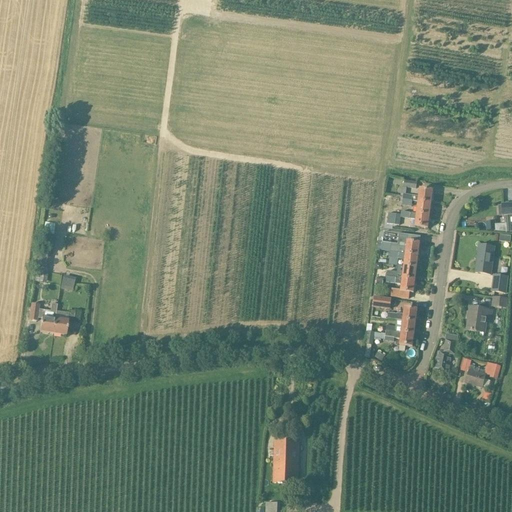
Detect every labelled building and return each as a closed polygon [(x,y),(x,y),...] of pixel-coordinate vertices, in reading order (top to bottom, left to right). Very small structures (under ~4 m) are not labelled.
[(401,197),(403,197),(403,195),(406,195),(407,189),(416,190),(417,183),(405,181),(404,188),(402,187),(401,197)] [(418,203),(431,204),(432,192),(420,190),(419,197),(406,195),(403,195),(403,197),(403,201),(413,202),(418,203)] [(418,203),(416,215),(429,216),(431,204),(418,203)] [(511,233),(511,205),(502,206),(502,217),(510,216),(511,233)] [(429,216),(416,215),(401,212),(401,216),(388,214),(386,224),(399,226),(401,218),(416,221),(415,227),(427,229),(429,216)] [(495,223),(487,223),(487,232),(495,232),(495,223)] [(53,248),(56,237),(49,235),(47,247),(53,248)] [(390,251),(390,253),(418,257),(419,244),(407,242),(406,249),(391,247),(392,242),(385,241),(385,244),(387,245),(386,251),(390,251)] [(474,274),(491,276),(495,248),(478,245),(474,274)] [(42,247),(41,255),(38,254),(34,282),(46,284),(51,248),(42,247)] [(418,257),(390,253),(389,258),(388,265),(397,266),(398,260),(404,260),(404,267),(416,269),(418,257)] [(416,269),(404,267),(403,274),(387,272),(386,280),(387,278),(415,281),(416,269)] [(74,290),(75,276),(62,276),(61,289),(74,290)] [(493,276),(491,293),(506,295),(508,278),(493,276)] [(413,294),(415,281),(387,278),(386,280),(386,283),(401,285),(400,291),(391,290),(390,298),(409,300),(409,293),(413,294)] [(391,300),(374,297),(373,308),(390,311),(391,300)] [(508,300),(508,299),(498,298),(497,308),(507,310),(508,300)] [(53,335),(55,320),(56,312),(57,306),(51,305),(50,312),(39,311),(39,306),(32,305),(30,305),(28,321),(30,322),(37,322),(38,319),(41,320),(40,333),(53,335)] [(485,334),(487,319),(491,320),(492,311),(469,308),(466,331),(485,334)] [(388,314),(387,319),(397,320),(415,323),(417,310),(404,309),(403,316),(388,314)] [(74,313),(69,312),(68,320),(73,320),(79,322),(81,312),(75,311),(74,313)] [(68,322),(55,320),(53,335),(66,336),(68,322)] [(396,327),(395,333),(414,335),(415,323),(397,320),(396,327)] [(368,332),(366,344),(372,345),(373,339),(381,339),(384,340),(385,337),(385,335),(368,332)] [(385,335),(385,337),(394,338),(400,339),(400,346),(412,348),(414,335),(395,333),(386,332),(385,335)] [(454,355),(457,337),(457,336),(446,335),(443,353),(437,352),(434,371),(448,373),(451,354),(454,355)] [(384,358),(378,354),(375,359),(382,363),(384,358)] [(488,364),(485,374),(497,377),(500,368),(488,364)] [(470,367),(465,384),(482,389),(486,375),(478,373),(479,369),(470,367)] [(274,443),(273,484),(298,485),(299,444),(274,443)] [(266,503),(265,511),(279,511),(280,504),(266,503)]
